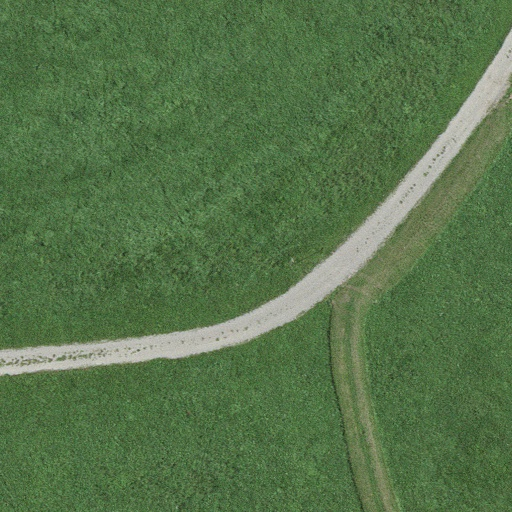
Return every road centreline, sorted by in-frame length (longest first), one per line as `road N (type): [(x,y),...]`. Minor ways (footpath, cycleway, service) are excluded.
road 1 (track): [(511,51),(420,183),(356,252),(305,297),(246,329)]
road 2 (track): [(246,329),(155,350),(0,366)]
